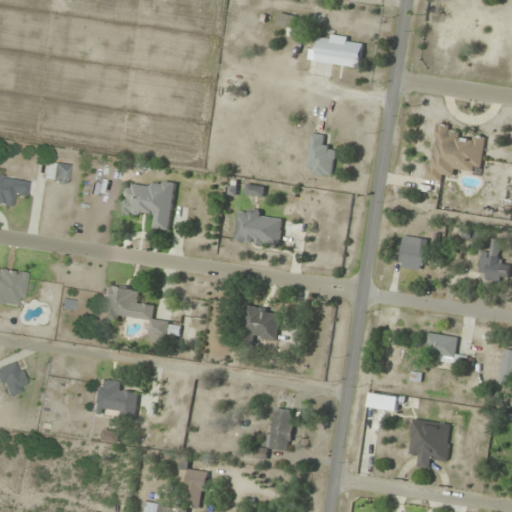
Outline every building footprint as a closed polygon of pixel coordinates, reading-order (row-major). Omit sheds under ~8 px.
[(361,68),(365,40),(320,34),(316,62),(361,68)] [(482,173),(485,139),(460,137),(460,127),(435,125),(430,180),(444,182),(445,171),(482,173)] [(334,176),(337,146),(329,146),(330,135),(312,133),(307,173),(334,176)] [(66,183),(69,164),(46,161),(43,180),(66,183)] [(0,205),(14,206),(15,196),(26,197),(28,177),(0,175),(0,205)] [(177,183),(156,180),(156,187),(126,184),(123,214),(154,218),(152,229),(171,231),(177,183)] [(235,242),(281,247),(285,214),(239,209),(235,242)] [(428,239),(404,236),(400,268),(425,270),(428,239)] [(511,263),(502,263),(502,241),(493,241),(493,252),(482,252),(482,279),(511,279),(511,263)] [(140,289),(106,285),(104,302),(112,303),(110,316),(151,321),(149,334),(168,337),(170,320),(155,318),(156,303),(138,300),(140,289)] [(278,341),(283,311),(247,305),(240,342),(254,345),(256,337),(278,341)] [(458,336),(427,336),(427,362),(458,362),(458,336)] [(511,349),(506,348),(499,383),(511,385),(511,380),(511,349)] [(0,367),(0,382),(7,397),(28,386),(14,360),(0,367)] [(122,381),(97,378),(93,413),(137,418),(140,394),(120,392),(122,381)] [(398,410),(400,396),(371,393),(370,407),(398,410)] [(272,434),(266,433),(264,449),(258,448),(257,457),(268,459),(269,449),(288,451),(294,410),(276,408),(272,434)] [(417,467),(431,469),(432,459),(449,462),(454,424),(414,419),(409,454),(419,456),(417,467)] [(188,511),(189,508),(204,510),(209,472),(189,469),(190,459),(183,458),(179,488),(185,489),(183,504),(148,500),(146,511),(188,511)]
